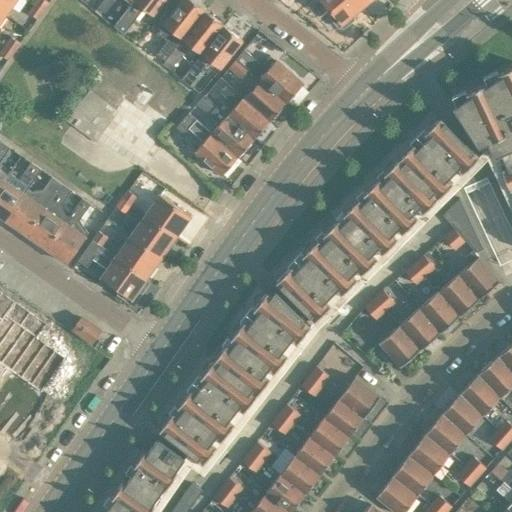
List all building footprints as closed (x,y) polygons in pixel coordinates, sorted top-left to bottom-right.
[(0,0),(0,7),(3,10),(10,0),(0,0)] [(33,0),(30,0),(26,7),(35,13),(40,5),(33,0)] [(126,0),(113,17),(110,20),(121,28),(140,3),(150,10),(157,0),(126,0)] [(175,0),(148,35),(141,43),(149,49),(156,41),(165,30),(163,29),(167,24),(180,34),(202,6),(194,0),(175,0)] [(322,0),(327,5),(325,7),(324,10),(335,22),(341,23),(351,15),(351,11),(350,10),(359,3),(355,0),(322,0)] [(202,6),(180,34),(199,49),(221,20),(202,6)] [(186,65),(178,73),(187,80),(195,72),(204,60),(203,59),(206,55),(218,64),(240,36),(221,20),(199,49),(186,65)] [(8,32),(2,40),(11,47),(17,38),(8,32)] [(2,40),(0,42),(0,50),(6,54),(11,47),(2,40)] [(172,42),(162,55),(170,61),(180,48),(172,42)] [(241,44),(233,54),(245,64),(259,76),(283,98),(300,80),(273,56),(266,50),(258,59),(241,44)] [(233,54),(226,62),(238,72),(245,64),(233,54)] [(95,511),(180,511),(200,485),(213,467),(319,329),(462,187),(460,182),(472,176),(484,171),(511,231),(511,59),(465,91),(461,93),(442,107),(276,273),(274,275),(273,276),(272,277),(264,286),(262,290),(253,301),(250,304),(241,316),(239,319),(230,330),(227,334),(224,338),(221,342),(213,353),(211,355),(209,358),(200,369),(197,372),(188,384),(186,387),(177,398),(174,402),(171,406),(168,410),(160,421),(157,424),(153,430),(95,511)] [(218,71),(205,86),(213,93),(218,87),(233,101),(225,110),(252,134),(267,116),(243,94),(241,92),(225,77),(218,71)] [(259,76),(243,94),(267,116),(283,98),(259,76)] [(202,89),(194,98),(206,110),(206,109),(217,119),(209,128),(236,151),(252,134),(225,110),(202,89)] [(186,108),(173,122),(181,129),(186,123),(201,136),(192,147),(219,170),(236,151),(209,128),(193,113),(186,108)] [(25,167),(31,158),(16,149),(11,157),(25,167)] [(22,190),(3,217),(23,231),(59,178),(49,171),(40,184),(28,186),(26,184),(22,190)] [(1,176),(0,177),(0,214),(3,217),(22,190),(1,176)] [(59,178),(23,231),(43,245),(62,218),(61,217),(65,211),(61,208),(58,198),(68,185),(59,178)] [(125,185),(120,191),(129,198),(134,191),(125,185)] [(159,187),(144,208),(175,230),(190,209),(159,187)] [(62,218),(43,245),(64,259),(85,228),(76,213),(87,198),(78,191),(65,211),(61,217),(62,218)] [(120,191),(113,201),(122,208),(129,198),(120,191)] [(457,192),(439,209),(451,222),(461,234),(472,246),(480,243),(457,192)] [(144,208),(129,230),(160,251),(175,230),(144,208)] [(451,222),(441,231),(451,243),(461,234),(451,222)] [(95,226),(90,234),(99,240),(105,232),(95,226)] [(129,230),(114,251),(145,273),(160,251),(129,230)] [(84,242),(75,255),(84,261),(92,250),(104,258),(105,264),(99,273),(117,285),(116,287),(116,290),(129,299),(132,299),(141,286),(140,284),(138,282),(145,273),(114,251),(99,240),(90,234),(84,242)] [(468,259),(456,269),(476,292),(496,275),(476,252),(471,246),(462,253),(468,259)] [(421,248),(412,257),(423,269),(432,261),(421,248)] [(412,257),(403,265),(413,277),(423,269),(412,257)] [(456,269),(437,286),(456,309),(476,292),(456,269)] [(381,284),(371,292),(383,305),(392,297),(381,284)] [(437,286),(417,303),(437,326),(456,309),(437,286)] [(371,292),(362,300),(374,313),(383,305),(371,292)] [(0,295),(0,326),(15,305),(0,295)] [(417,303),(398,320),(417,343),(437,326),(417,303)] [(78,313),(70,325),(89,338),(97,326),(78,313)] [(398,320),(377,338),(397,360),(417,343),(398,320)] [(43,325),(0,385),(0,479),(87,355),(43,325)] [(511,335),(495,350),(511,369),(511,335)] [(511,369),(495,350),(475,368),(499,390),(507,383),(511,388),(511,369)] [(314,360),(306,369),(320,381),(328,371),(314,360)] [(475,368),(457,387),(480,410),(497,391),(499,390),(475,368)] [(306,369),(299,379),(313,390),(320,381),(306,369)] [(351,372),(337,390),(363,411),(377,391),(351,372)] [(457,387),(439,407),(463,428),(480,410),(457,387)] [(337,390),(322,409),(348,430),(363,411),(337,390)] [(284,398),(277,408),(290,419),(298,409),(284,398)] [(439,407),(422,427),(447,448),(463,428),(439,407)] [(277,408),(269,417),(283,428),(290,419),(277,408)] [(322,409),(308,428),(333,449),(340,442),(348,430),(322,409)] [(511,421),(503,414),(495,423),(508,435),(511,429),(511,421)] [(495,423),(486,432),(499,444),(508,435),(495,423)] [(422,427),(406,448),(431,470),(447,448),(422,427)] [(308,428),(293,448),(319,468),(333,449),(308,428)] [(255,437),(247,446),(261,456),(268,447),(255,437)] [(283,440),(269,459),(278,467),(304,487),(319,468),(293,448),(283,440)] [(247,446),(240,455),(253,466),(261,456),(247,446)] [(392,466),(390,469),(415,490),(419,485),(431,470),(406,448),(392,466)] [(471,450),(462,459),(475,471),(483,462),(471,450)] [(496,457),(489,465),(498,473),(498,472),(505,465),(496,457)] [(462,459),(454,469),(467,481),(475,471),(462,459)] [(505,465),(498,472),(511,483),(511,481),(511,467),(507,463),(505,465)] [(278,467),(264,486),(289,506),(304,487),(278,467)] [(390,469),(374,491),(398,510),(415,490),(390,469)] [(227,473),(219,482),(232,492),(239,483),(227,473)] [(511,511),(511,485),(501,475),(494,483),(507,495),(507,498),(500,506),(507,511),(511,511)] [(219,482),(212,492),(225,501),(232,492),(219,482)] [(264,486),(249,505),(257,511),(284,511),(289,506),(264,486)] [(436,489),(428,498),(441,510),(449,501),(436,489)] [(465,491),(458,499),(467,507),(474,499),(465,491)] [(384,511),(368,498),(356,511),(384,511)] [(428,498),(420,507),(424,511),(439,511),(441,510),(428,498)] [(458,499),(448,510),(450,511),(472,511),(467,507),(458,499)]
